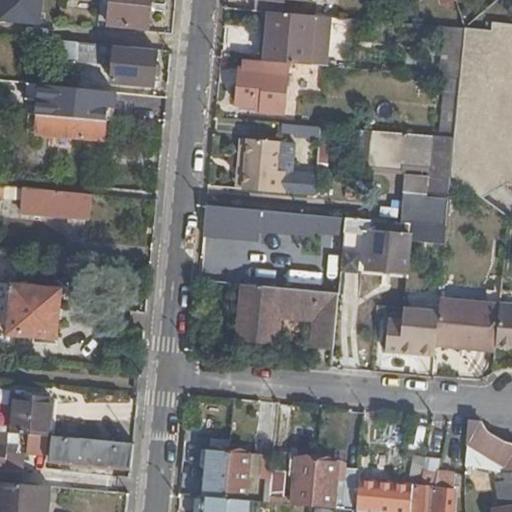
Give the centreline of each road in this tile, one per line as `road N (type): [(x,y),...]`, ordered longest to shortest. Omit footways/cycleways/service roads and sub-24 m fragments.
road 1 (residential): [(168,375),(205,0)]
road 2 (residential): [(511,404),(168,375)]
road 3 (residential): [(156,511),(168,375)]
